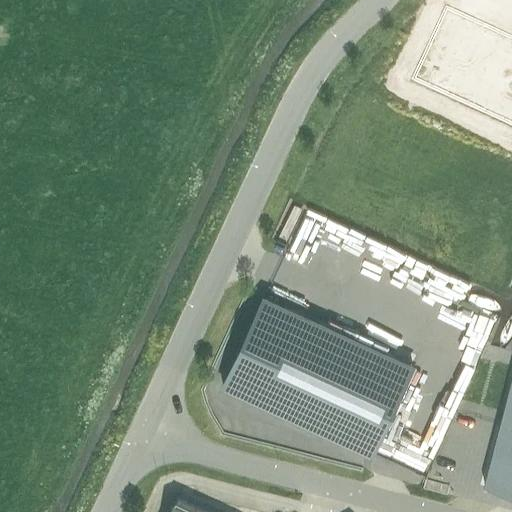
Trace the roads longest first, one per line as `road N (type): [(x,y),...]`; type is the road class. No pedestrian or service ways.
road 1 (tertiary): [(140,439),(304,87),(383,0)]
road 2 (unclassified): [(140,439),(425,511)]
